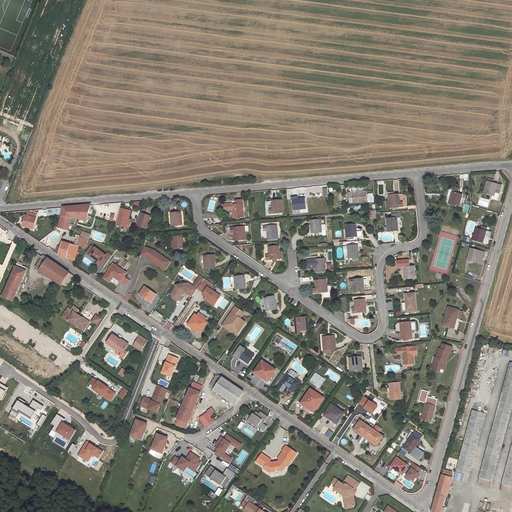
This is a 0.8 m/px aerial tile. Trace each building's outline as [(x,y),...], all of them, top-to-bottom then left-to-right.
[(62,61),(82,0),(41,0),(28,41),(27,41),(24,50),(19,48),(0,104),(0,117),(34,129),(57,59),(62,61)] [(496,192),(496,190),(498,184),(488,181),(484,193),(492,196),(492,197),(497,199),(498,193),(496,192)] [(457,206),(461,194),(450,190),(447,202),(457,206)] [(368,202),(367,191),(353,192),(353,203),(368,202)] [(399,194),(389,195),(389,200),(390,207),(403,206),(403,201),(400,202),(399,194)] [(307,208),(307,198),(293,199),(294,210),(301,209),(307,208)] [(283,211),(283,199),(273,199),(273,207),(270,207),(270,211),(283,211)] [(73,216),(87,220),(92,204),(64,207),(59,228),(69,231),(73,216)] [(244,216),(243,204),(229,205),(230,209),(233,209),(234,217),(244,216)] [(127,228),(131,211),(121,208),(117,225),(127,228)] [(34,229),(38,214),(29,212),(28,215),(27,215),(26,218),(25,223),(24,226),(34,229)] [(146,227),(151,216),(142,212),(138,224),(146,227)] [(182,224),(181,212),(171,213),(172,225),(182,224)] [(399,230),(398,217),(387,218),(388,231),(399,230)] [(322,225),(321,219),(311,220),(312,233),(323,232),(322,225)] [(278,237),(276,224),(263,226),(264,231),(267,230),(268,238),(278,237)] [(357,237),(356,224),(345,224),(346,228),(342,229),(342,237),(346,237),(357,237)] [(246,239),(245,226),(231,227),(232,232),(235,231),(235,240),(246,239)] [(483,243),(486,231),(476,228),(473,240),(483,243)] [(173,248),(184,247),(183,235),(172,236),(173,239),(170,239),(171,248),(173,248)] [(89,240),(82,237),(79,246),(86,248),(89,240)] [(79,247),(72,244),(64,242),(60,255),(72,259),(76,260),(79,247)] [(359,257),(358,244),(348,245),(349,258),(359,257)] [(281,257),(280,245),(269,246),(271,255),(268,255),(268,259),(281,257)] [(87,253),(90,256),(95,248),(92,246),(87,253)] [(155,251),(145,247),(141,255),(150,258),(149,259),(155,263),(156,262),(157,262),(156,264),(163,268),(168,260),(155,251)] [(478,262),(481,250),(471,247),(467,259),(478,262)] [(95,248),(90,256),(105,267),(113,256),(108,253),(106,255),(96,248),(95,248)] [(43,255),(35,267),(40,270),(48,258),(43,255)] [(218,268),(217,255),(206,255),(207,268),(218,268)] [(62,284),(67,287),(74,276),(48,258),(40,270),(61,285),(62,284)] [(326,271),(325,258),(311,259),(312,264),(315,264),(316,272),(326,271)] [(168,260),(163,268),(166,270),(171,262),(168,260)] [(18,261),(16,266),(26,271),(28,267),(22,265),(23,263),(18,261)] [(127,273),(114,265),(106,278),(111,281),(114,277),(121,281),(125,276),(127,273)] [(416,278),(415,265),(404,266),(405,279),(416,278)] [(26,271),(16,266),(2,297),(13,301),(26,271)] [(235,289),(246,288),(244,275),(234,276),(235,289)] [(125,276),(121,281),(126,285),(130,279),(125,276)] [(201,276),(194,286),(198,289),(205,279),(201,276)] [(365,291),(363,278),(349,280),(350,284),(353,284),(354,292),(365,291)] [(215,286),(205,279),(198,289),(204,293),(203,294),(206,297),(216,303),(221,296),(212,290),(215,286)] [(314,293),(328,292),(332,291),(332,286),(331,286),(331,284),(328,284),(328,286),(327,286),(327,279),(319,280),(316,280),(317,288),(314,288),(314,293)] [(182,294),(186,293),(187,293),(193,297),(198,289),(194,286),(189,283),(176,286),(177,286),(177,288),(174,294),(174,297),(178,299),(181,299),(183,295),(182,294)] [(177,288),(177,286),(172,294),(173,298),(177,301),(182,300),(186,293),(182,294),(183,295),(181,299),(178,299),(174,297),(174,294),(177,288)] [(151,302),(157,295),(145,287),(140,295),(151,302)] [(416,310),(415,293),(405,294),(406,302),(401,302),(402,311),(416,310)] [(277,308),(274,295),(263,298),(266,311),(277,308)] [(216,303),(206,297),(205,299),(215,306),(216,303)] [(367,312),(366,299),(355,300),(355,308),(353,308),(353,313),(367,312)] [(231,332),(236,335),(245,322),(239,318),(244,312),(235,306),(225,323),(232,328),(233,330),(231,332)] [(459,329),(464,311),(450,307),(445,325),(459,329)] [(68,320),(84,331),(90,322),(83,318),(81,317),(79,316),(76,314),(71,310),(68,308),(64,314),(70,318),(68,320)] [(207,318),(210,315),(202,309),(199,313),(205,317),(207,318)] [(201,332),(207,323),(195,315),(188,326),(194,330),(195,328),(201,332)] [(307,329),(307,316),(294,316),(294,329),(307,329)] [(413,338),(412,321),(401,322),(403,339),(413,338)] [(232,328),(225,323),(222,326),(231,332),(233,330),(232,328)] [(26,346),(21,354),(32,361),(37,353),(44,357),(51,346),(27,332),(20,342),(26,346)] [(122,343),(120,341),(120,340),(113,335),(107,344),(117,351),(119,350),(123,353),(129,345),(123,341),(122,343)] [(337,348),(336,335),(323,336),(324,349),(337,348)] [(276,336),(272,341),(278,345),(282,339),(276,336)] [(133,347),(141,352),(146,344),(138,339),(133,347)] [(443,369),(449,352),(450,353),(451,347),(441,344),(439,349),(438,349),(435,357),(433,364),(431,363),(429,369),(437,372),(438,368),(443,369)] [(249,363),(255,355),(241,346),(234,356),(239,359),(240,357),(249,363)] [(416,355),(416,346),(402,347),(402,348),(403,354),(404,364),(407,364),(411,364),(414,363),(413,356),(416,355)] [(169,355),(162,373),(172,377),(179,359),(169,355)] [(364,370),(362,357),(351,359),(353,372),(364,370)] [(269,381),(276,370),(263,361),(255,372),(269,381)] [(511,362),(508,362),(477,482),(490,486),(511,404),(511,362)] [(320,385),(325,378),(316,372),(311,379),(320,385)] [(293,392),(300,382),(287,373),(281,382),(290,388),(289,389),(293,392)] [(210,386),(215,389),(222,378),(218,376),(215,377),(210,386)] [(222,378),(215,389),(214,391),(235,405),(242,393),(222,378)] [(97,393),(103,397),(104,397),(111,401),(115,394),(109,390),(109,389),(99,382),(98,383),(94,380),(91,386),(95,388),(93,390),(97,393)] [(401,397),(400,381),(389,381),(390,398),(401,397)] [(193,382),(190,389),(200,392),(202,386),(193,382)] [(0,387),(6,392),(8,388),(0,383),(0,387)] [(88,389),(96,395),(97,393),(93,390),(95,388),(91,386),(88,389)] [(130,393),(124,388),(119,395),(126,400),(130,393)] [(146,403),(145,407),(157,412),(160,404),(161,405),(166,393),(157,389),(152,400),(144,397),(142,402),(146,403)] [(188,424),(201,393),(200,392),(190,389),(178,419),(188,423),(188,424)] [(315,411),(323,398),(311,390),(303,402),(309,406),(308,407),(315,411)] [(420,419),(431,422),(437,399),(427,396),(428,391),(422,390),(419,401),(425,403),(420,419)] [(19,412),(31,419),(36,411),(29,407),(18,400),(13,408),(19,412)] [(36,411),(38,408),(41,410),(43,406),(40,405),(33,400),(29,407),(36,411)] [(337,424),(344,413),(332,404),(325,415),(337,424)] [(207,411),(208,413),(211,417),(216,413),(212,407),(207,411)] [(16,418),(19,412),(13,408),(10,414),(16,418)] [(471,410),(453,476),(466,480),(484,413),(471,410)] [(263,420),(258,427),(264,431),(267,426),(263,423),(268,417),(260,411),(259,413),(256,411),(254,414),(263,420)] [(249,421),(254,414),(252,412),(249,415),(247,414),(245,417),(248,420),(249,421)] [(208,413),(200,419),(205,427),(214,421),(211,417),(208,413)] [(253,423),(258,427),(263,420),(254,414),(249,421),(253,423)] [(43,415),(36,424),(40,426),(46,417),(43,415)] [(178,419),(176,424),(186,428),(188,423),(178,419)] [(147,424),(136,420),(134,425),(135,426),(132,434),(136,437),(142,439),(144,432),(145,432),(146,430),(146,429),(147,424)] [(360,420),(354,430),(365,437),(372,428),(360,420)] [(63,423),(58,432),(70,439),(76,430),(63,423)] [(377,445),(383,436),(372,428),(365,437),(377,445)] [(411,453),(423,437),(415,432),(404,448),(411,453)] [(156,440),(152,450),(162,453),(165,446),(166,446),(167,444),(166,443),(168,438),(156,434),(154,439),(156,440)] [(217,449),(214,453),(229,463),(232,458),(224,453),(231,444),(238,449),(241,444),(227,434),(224,439),(221,436),(217,442),(219,443),(217,446),(215,448),(217,449)] [(511,441),(500,488),(511,490),(511,441)] [(88,461),(92,454),(99,458),(103,451),(90,444),(87,442),(79,455),(88,461)] [(279,470),(283,469),(287,464),(289,465),(297,453),(287,446),(281,454),(286,458),(283,461),(280,459),(277,464),(274,465),(269,461),(270,460),(262,454),(256,462),(264,467),(264,468),(270,472),(276,471),(275,468),(278,468),(279,470)] [(175,457),(171,462),(184,471),(187,467),(195,472),(201,462),(198,461),(200,458),(191,452),(186,459),(182,457),(180,460),(175,457)] [(402,473),(408,465),(397,458),(392,466),(402,473)] [(412,469),(408,474),(412,476),(411,478),(414,481),(416,478),(418,475),(422,469),(414,464),(411,469),(412,469)] [(211,465),(210,466),(223,475),(228,468),(227,468),(223,474),(211,465)] [(210,466),(205,473),(225,487),(235,473),(228,468),(223,475),(210,466)] [(205,473),(205,474),(225,488),(225,487),(205,473)] [(352,492),(354,488),(355,489),(360,483),(349,475),(344,483),(336,478),(333,482),(337,485),(334,488),(343,494),(347,496),(347,500),(345,502),(346,508),(356,506),(354,495),(352,493),(352,492)] [(439,475),(434,493),(444,496),(449,478),(439,475)] [(434,511),(438,511),(444,496),(434,493),(429,510),(434,511)] [(241,506),(245,509),(249,503),(245,500),(241,506)] [(245,509),(243,511),(244,511),(262,511),(249,503),(245,509)]
